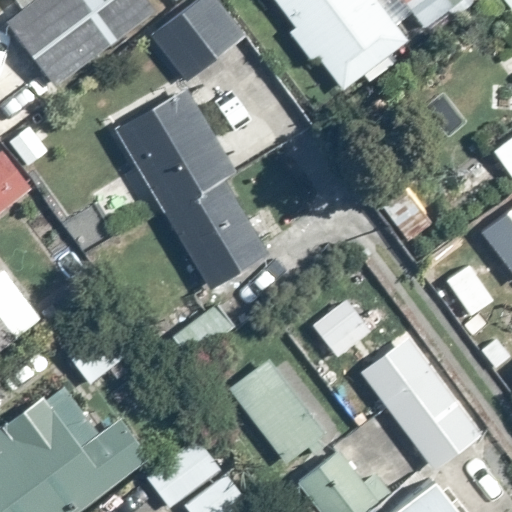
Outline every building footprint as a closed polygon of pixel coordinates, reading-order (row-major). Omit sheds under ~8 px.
[(15,0),(16,1),(24,11),(3,27),(45,84),(154,3),(151,0),(15,0)] [(242,36),(215,0),(190,0),(148,32),(183,80),(242,36)] [(271,0),(291,25),(284,31),(310,65),(317,59),(340,88),(402,40),(371,0),(271,0)] [(400,0),(420,26),(455,0),(400,0)] [(113,235),(159,208),(206,288),(265,253),(222,179),(233,172),(181,85),(159,98),(153,89),(106,117),(135,166),(88,193),(113,235)] [(511,132),(490,149),(511,179),(511,132)] [(0,348),(40,317),(0,264),(0,209),(31,185),(0,146),(0,145),(0,348)] [(511,277),(511,204),(475,230),(508,280),(511,277)] [(492,299),(466,261),(440,278),(466,316),(492,299)] [(168,330),(187,358),(234,325),(214,298),(168,330)] [(368,333),(346,298),(310,322),(332,356),(368,333)] [(60,338),(90,380),(139,345),(109,303),(60,338)] [(477,433),(402,333),(356,368),(431,468),(477,433)] [(325,430),(270,355),(227,387),(282,462),(325,430)] [(94,403),(81,412),(56,378),(0,419),(0,511),(69,511),(152,452),(119,407),(105,418),(94,403)] [(364,511),(423,468),(379,408),(288,476),(315,511),(364,511)] [(168,508),(179,499),(223,467),(198,434),(143,475),(168,508)] [(225,469),(180,504),(186,511),(227,511),(247,498),(225,469)] [(449,511),(424,477),(377,511),(449,511)]
